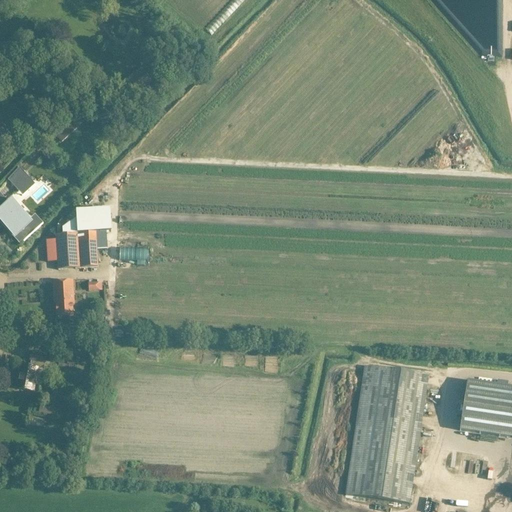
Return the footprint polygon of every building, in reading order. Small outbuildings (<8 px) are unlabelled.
[(129,78),(123,83),(131,95),(151,81),(144,72),(131,81),(129,78)] [(70,122),(55,136),(62,143),(87,118),(78,109),(68,119),(70,122)] [(447,133),(432,143),(438,153),(454,142),(447,133)] [(57,161),(47,150),(42,155),(53,165),(57,161)] [(310,172),(311,160),(293,160),(292,171),(310,172)] [(30,179),(20,169),(8,180),(17,191),(30,179)] [(201,196),(201,185),(124,182),(123,193),(201,196)] [(234,187),(234,197),(264,199),(265,188),(234,187)] [(286,199),(286,187),(268,187),(268,198),(286,199)] [(11,205),(6,200),(0,205),(0,211),(2,213),(0,214),(0,220),(16,237),(17,236),(23,243),(43,224),(42,223),(41,224),(37,220),(36,218),(30,223),(12,204),(11,205)] [(106,233),(56,236),(58,271),(98,268),(97,251),(107,250),(106,233)] [(104,283),(103,274),(90,275),(91,284),(104,283)] [(57,318),(67,317),(73,317),(72,306),(75,306),(73,282),(53,283),(54,304),(56,304),(57,318)] [(48,354),(48,347),(32,345),(32,352),(48,354)] [(33,392),(38,369),(44,370),(47,355),(32,352),(30,361),(31,361),(30,367),(20,365),(16,389),(24,390),(23,391),(25,391),(25,390),(33,392)] [(77,359),(67,357),(67,356),(52,354),(50,362),(60,364),(60,362),(65,362),(65,365),(70,366),(70,364),(76,365),(77,359)] [(364,367),(346,496),(409,505),(428,376),(364,367)] [(511,387),(467,381),(460,431),(511,438),(511,387)] [(56,407),(57,401),(42,399),(41,406),(56,407)] [(39,414),(55,416),(56,408),(40,406),(39,414)] [(454,486),(455,480),(443,478),(442,484),(454,486)]
